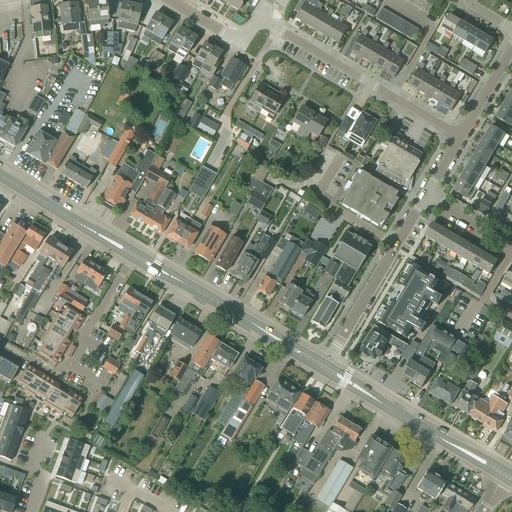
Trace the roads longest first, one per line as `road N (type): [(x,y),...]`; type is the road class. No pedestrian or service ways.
road 1 (residential): [(261,15),(459,136)]
road 2 (primary): [(324,368),(133,256)]
road 3 (primary): [(503,475),(324,368)]
road 4 (residential): [(423,201),(324,368)]
road 5 (residential): [(96,384),(68,367),(133,256)]
road 6 (primary): [(133,256),(0,176)]
